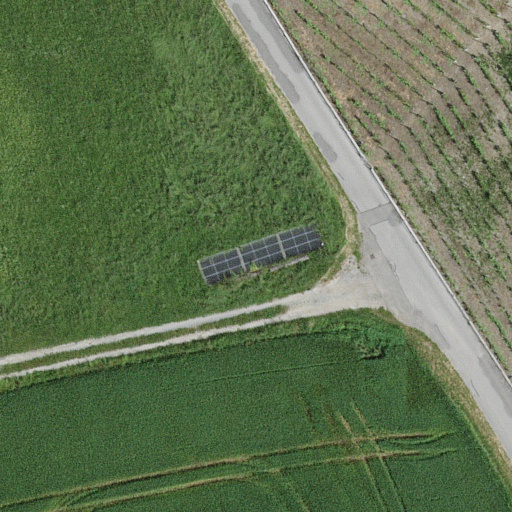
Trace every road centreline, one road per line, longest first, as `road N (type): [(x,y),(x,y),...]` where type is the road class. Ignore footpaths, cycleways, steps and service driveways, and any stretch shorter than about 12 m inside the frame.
road 1 (unclassified): [(244,0),(511,437)]
road 2 (track): [(414,271),(315,304),(0,375)]
